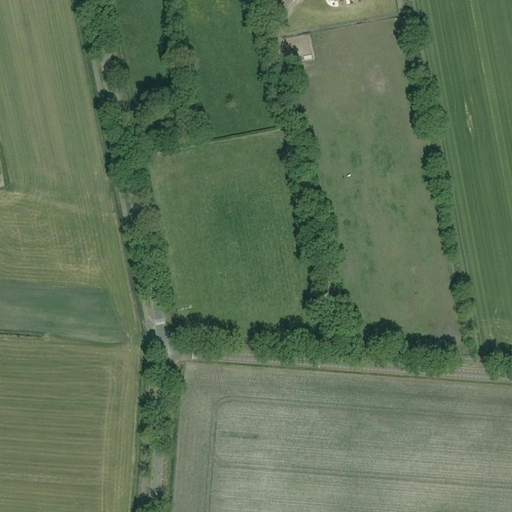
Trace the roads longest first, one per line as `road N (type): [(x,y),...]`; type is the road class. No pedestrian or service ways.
road 1 (unclassified): [(165,352),(93,0)]
road 2 (unclassified): [(511,377),(165,352)]
road 3 (unclassified): [(153,511),(165,352)]
